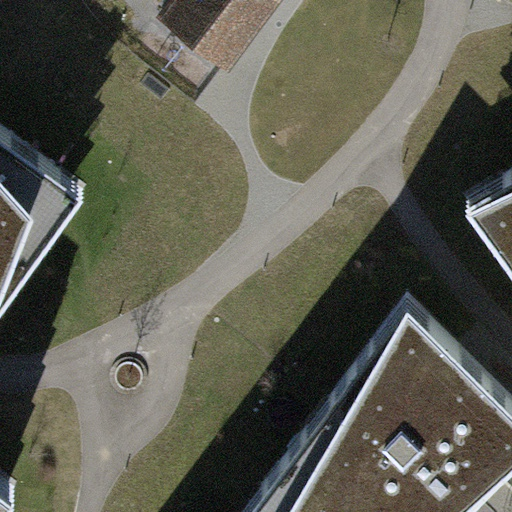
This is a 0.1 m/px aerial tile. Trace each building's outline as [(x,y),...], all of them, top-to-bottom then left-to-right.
[(168,0),(163,8),(237,60),(278,0),(168,0)] [(0,304),(86,190),(0,125),(0,304)] [(511,176),(471,200),(511,256),(511,176)] [(467,511),(511,467),(511,396),(410,297),(246,511),(467,511)] [(0,511),(4,511),(15,486),(0,473),(0,511)]
